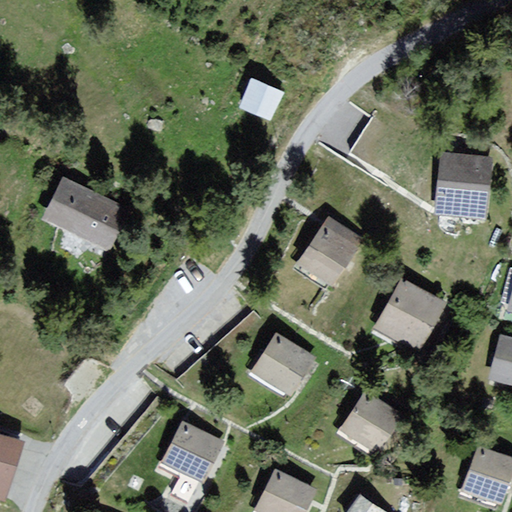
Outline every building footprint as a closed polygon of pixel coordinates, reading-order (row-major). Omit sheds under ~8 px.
[(280,92),(245,77),(231,108),(266,123),(280,92)] [(491,159),(433,157),(431,218),(488,221),(491,159)] [(126,209),(59,177),(39,219),(106,251),(126,209)] [(355,252),(316,228),(292,268),(331,291),(355,252)] [(441,300),(398,281),(377,331),(420,349),(441,300)] [(511,339),(496,336),(487,379),(511,384),(511,339)] [(313,357),(268,337),(252,373),(297,393),(313,357)] [(402,418),(358,392),(334,433),(378,458),(402,418)] [(222,445),(174,424),(158,463),(206,483),(222,445)] [(0,483),(11,441),(0,437),(0,483)] [(511,467),(511,461),(470,448),(456,493),(500,506),(511,467)] [(301,511),(310,491),(265,473),(249,511),(301,511)] [(375,511),(352,496),(341,511),(375,511)]
